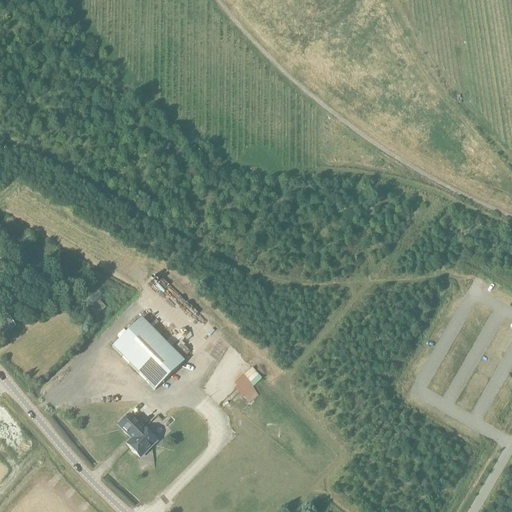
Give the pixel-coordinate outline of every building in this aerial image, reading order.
[(44,266),(56,277),(68,264),(56,253),(44,266)] [(90,282),(74,296),(89,311),(85,315),(91,321),(105,308),(99,301),(104,297),(90,282)] [(12,292),(6,299),(18,310),(24,303),(12,292)] [(0,316),(0,339),(15,327),(3,314),(0,316)] [(141,318),(112,347),(154,391),(184,362),(141,318)] [(252,368),(234,384),(248,403),(260,388),(255,380),(263,372),(252,368)] [(132,440),(126,445),(129,448),(139,458),(156,441),(143,428),(142,430),(128,416),(120,423),(118,426),(130,438),(132,440)]
